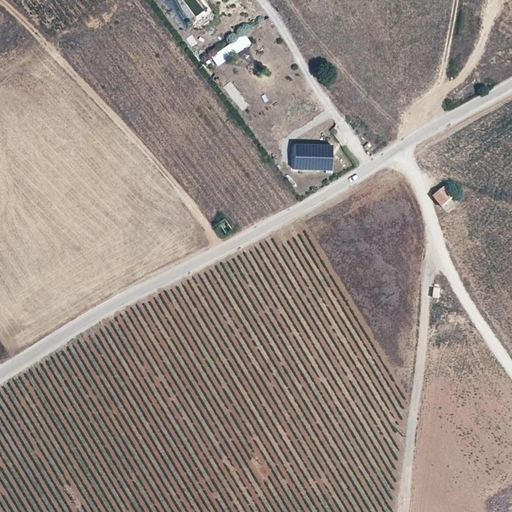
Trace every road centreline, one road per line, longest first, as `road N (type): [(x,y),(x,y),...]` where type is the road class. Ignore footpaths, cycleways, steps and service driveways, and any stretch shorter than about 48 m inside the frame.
road 1 (unclassified): [(511,83),(0,376)]
road 2 (track): [(405,511),(431,247),(420,165)]
road 3 (track): [(0,2),(81,81),(220,248)]
road 4 (unknown): [(287,0),(395,151)]
road 5 (track): [(455,0),(433,128)]
road 6 (track): [(511,199),(423,167),(399,148)]
